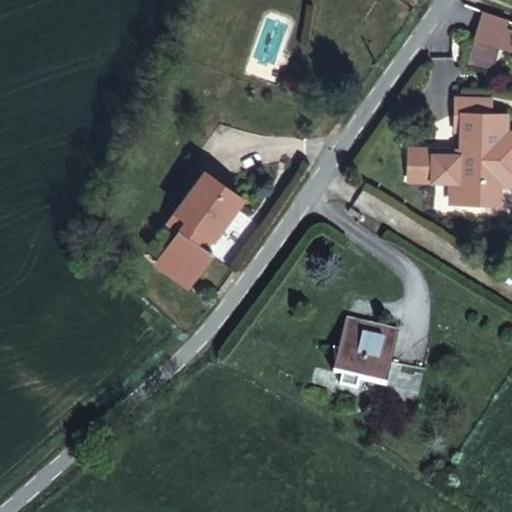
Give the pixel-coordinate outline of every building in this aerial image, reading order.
[(506,58),(511,41),(511,32),(490,26),(482,48),(506,58)] [(506,58),(482,48),(473,70),(497,82),(506,58)] [(468,119),(495,120),(496,102),(460,101),(459,136),(468,137),(468,119)] [(456,186),(454,207),(500,210),(501,191),(503,159),(509,159),(510,139),(511,122),(495,120),(468,119),(468,137),(467,154),(412,152),(412,183),(456,186)] [(511,138),(510,139),(509,159),(503,159),(501,191),(511,191),(511,138)] [(206,245),(233,205),(193,178),(168,219),(176,225),(148,271),(178,291),(201,257),(188,247),(195,237),(206,245)] [(362,389),(380,335),(357,326),(353,333),(330,324),(315,374),(321,376),(319,381),(337,387),(339,381),(362,389)]
